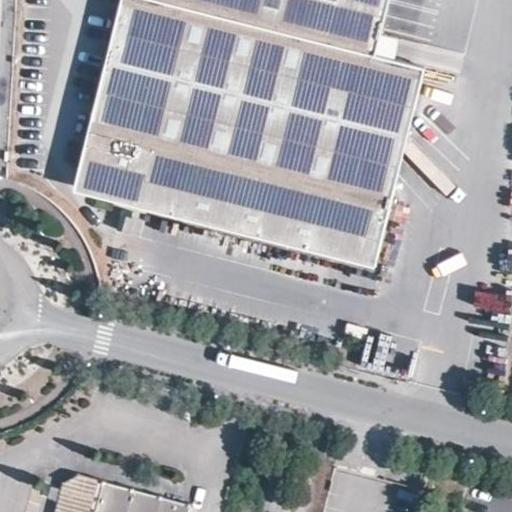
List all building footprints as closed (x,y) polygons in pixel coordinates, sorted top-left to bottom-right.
[(376,52),(163,0),(120,0),(81,161),(87,163),(85,167),(84,172),(85,178),(87,182),(90,185),(93,189),(97,191),(104,192),(103,198),(138,206),(376,264),(397,179),(377,175),(406,59),(395,57),(376,52)] [(380,32),(388,0),(163,0),(376,52),(380,32)] [(395,57),(400,37),(380,32),(376,52),(395,57)] [(397,179),(425,64),(406,59),(377,175),(397,179)] [(92,511),(100,480),(74,474),(65,481),(62,489),(53,487),(50,497),(60,499),(56,511),(92,511)] [(100,480),(92,511),(187,511),(190,505),(100,480)]
